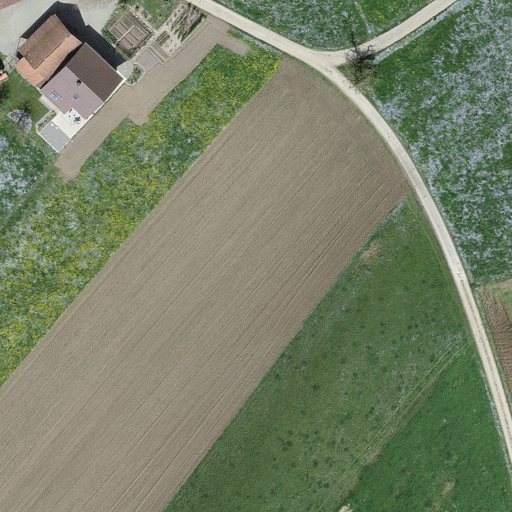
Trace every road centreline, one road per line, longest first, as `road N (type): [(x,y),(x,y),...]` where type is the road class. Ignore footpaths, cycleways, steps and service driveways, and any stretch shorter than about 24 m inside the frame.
road 1 (track): [(204,0),(319,56),(377,111),(449,242),(511,432)]
road 2 (track): [(447,0),(381,41),(319,56)]
